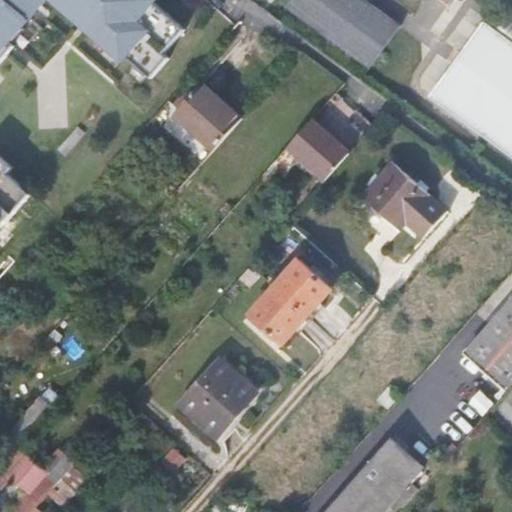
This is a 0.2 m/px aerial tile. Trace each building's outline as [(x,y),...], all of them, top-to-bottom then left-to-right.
[(0,0),(0,55),(5,48),(10,52),(16,47),(11,41),(47,0),(55,0),(123,59),(125,55),(152,80),(170,59),(165,55),(186,31),(153,1),(154,0),(0,0)] [(391,24),(358,0),(278,0),(275,5),(359,67),(391,24)] [(423,90),(511,155),(511,45),(476,20),(423,90)] [(173,117),(214,154),(242,122),(200,86),(173,117)] [(349,156),(313,124),(275,167),(286,177),(301,160),(326,182),(349,156)] [(0,230),(31,195),(8,175),(13,169),(0,157),(0,230)] [(399,217),(409,225),(426,240),(450,213),(394,164),(364,198),(394,223),(399,217)] [(403,231),(409,225),(399,217),(394,223),(403,231)] [(300,264),(276,290),(307,318),(330,292),(300,264)] [(282,346),(307,318),(276,290),(252,318),(282,346)] [(511,301),(466,352),(506,388),(511,381),(511,301)] [(219,364),(179,407),(218,440),(257,396),(219,364)] [(395,438),(328,511),(384,511),(426,465),(395,438)] [(0,490),(11,478),(28,459),(26,457),(31,452),(26,446),(2,473),(0,475),(0,490)] [(45,473),(27,493),(10,511),(32,511),(72,468),(75,465),(59,451),(42,469),(45,473)] [(11,478),(27,493),(45,473),(42,469),(28,459),(11,478)] [(57,511),(75,493),(72,491),(84,478),(72,468),(32,511),(57,511)]
